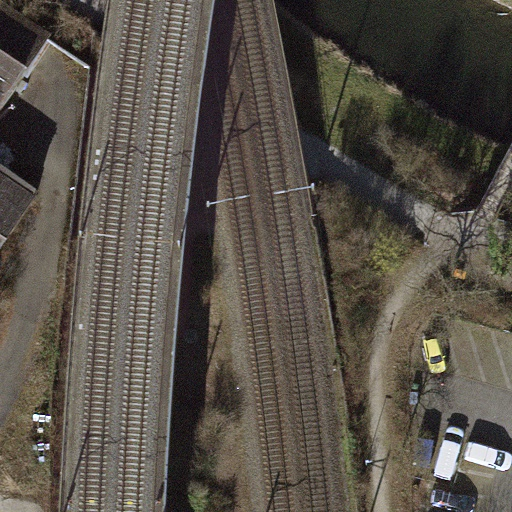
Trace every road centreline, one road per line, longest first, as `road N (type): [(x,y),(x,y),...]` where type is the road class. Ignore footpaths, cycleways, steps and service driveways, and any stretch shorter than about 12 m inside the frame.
road 1 (track): [(87,0),(446,231)]
road 2 (track): [(382,511),(380,363),(397,304),(446,231)]
